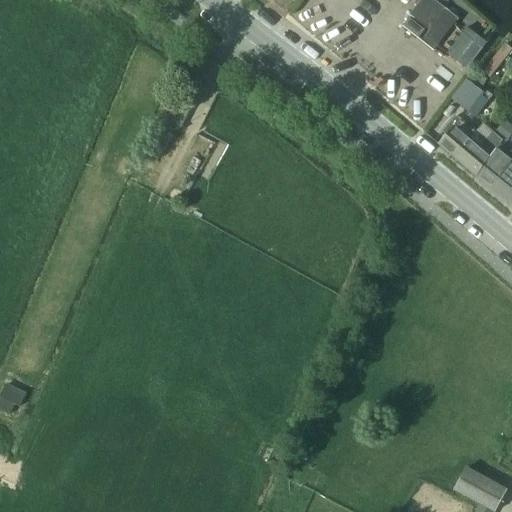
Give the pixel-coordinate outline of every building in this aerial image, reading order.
[(422,0),(402,27),(434,51),(459,19),(433,0),(422,0)] [(467,28),(448,53),(468,69),(487,44),(467,28)] [(511,48),(506,44),(485,71),(492,77),(511,51),(511,48)] [(187,84),(168,121),(182,128),(202,88),(191,83),(188,81),(187,84)] [(467,82),(452,101),(477,119),(493,97),(486,92),(485,95),(467,82)] [(448,136),(440,146),(455,159),(476,133),(462,120),(459,118),(455,117),(452,121),(443,132),(448,136)] [(511,127),(506,122),(496,134),(506,143),(511,135),(511,127)] [(455,159),(477,177),(498,149),(504,142),(494,134),(490,138),(480,128),(476,133),(455,159)] [(477,177),(492,189),(511,163),(511,155),(510,153),(508,156),(498,149),(477,177)] [(511,163),(492,189),(511,205),(511,163)] [(8,384),(0,400),(0,408),(10,414),(15,403),(20,406),(26,393),(8,384)] [(466,468),(454,491),(481,504),(480,505),(476,511),(496,511),(508,491),(482,477),(471,471),(466,468)]
